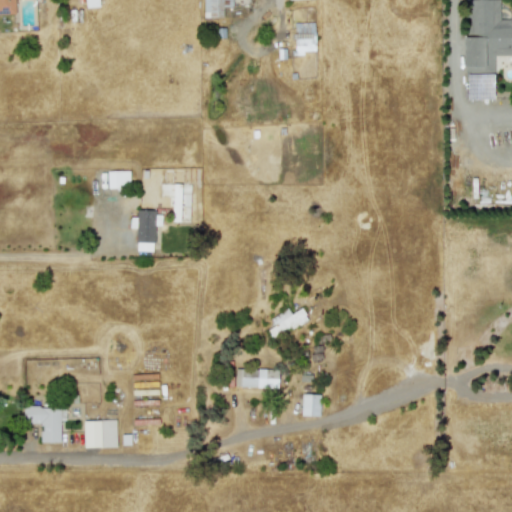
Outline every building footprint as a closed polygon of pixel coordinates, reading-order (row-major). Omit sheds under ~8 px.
[(13,0),(0,0),(0,15),(13,15),(13,0)] [(84,0),(85,8),(98,7),(97,0),(84,0)] [(221,18),(221,0),(202,0),(202,17),(221,18)] [(511,55),(511,13),(508,14),(508,19),(498,19),(498,0),(463,0),(463,73),(493,72),(493,55),(511,55)] [(314,52),(313,22),(293,23),(294,53),(314,52)] [(491,100),(492,74),(467,73),(466,99),(491,100)] [(128,170),(106,171),(106,188),(128,187),(128,170)] [(170,221),(179,221),(180,184),(172,184),(170,221)] [(135,228),(135,251),(153,251),(153,210),(135,210),(135,218),(128,218),(128,228),(135,228)] [(267,330),(273,339),(306,317),(300,308),(290,314),(286,308),(269,318),(274,325),(267,330)] [(277,370),(234,369),(234,387),(277,387),(277,370)] [(300,416),(318,416),(319,394),(301,394),(300,416)] [(39,443),(59,442),(59,407),(23,407),(24,423),(39,423),(39,443)] [(115,446),(114,420),(82,420),(83,447),(115,446)]
